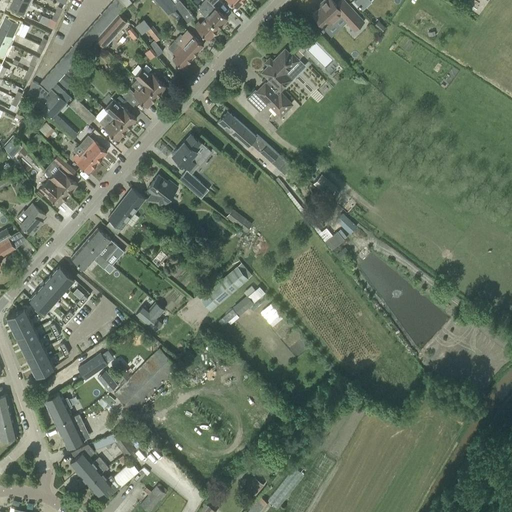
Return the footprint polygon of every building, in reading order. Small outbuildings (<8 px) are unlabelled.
[(27,0),(12,0),(10,6),(22,11),(25,6),(27,0)] [(119,0),(113,0),(112,2),(121,10),(124,5),(119,0)] [(155,0),(168,15),(177,7),(174,4),(171,0),(155,0)] [(187,9),(179,0),(178,0),(174,4),(177,7),(181,13),(187,9)] [(203,0),(197,8),(206,17),(218,28),(227,18),(207,0),(203,0)] [(332,0),(323,0),(322,2),(324,4),(313,14),(326,29),(340,15),(354,30),(364,21),(344,0),(340,0),(336,4),(332,0)] [(112,2),(107,7),(116,15),(118,13),(121,10),(112,2)] [(58,6),(54,13),(59,15),(63,8),(58,6)] [(111,20),(116,15),(107,7),(102,13),(111,20)] [(128,21),(118,13),(116,15),(111,20),(106,26),(101,31),(97,37),(95,38),(105,47),(128,21)] [(102,13),(97,18),(106,26),(111,20),(102,13)] [(18,34),(24,23),(6,15),(1,26),(13,32),(18,34)] [(208,39),(218,28),(206,17),(201,22),(199,20),(194,26),(208,39)] [(97,18),(93,24),(101,31),(106,26),(97,18)] [(385,27),(378,20),(373,25),(381,32),(385,27)] [(97,37),(101,31),(93,24),(88,29),(97,37)] [(161,36),(152,25),(147,30),(155,41),(161,36)] [(8,42),(13,32),(1,26),(0,26),(0,38),(7,42),(8,42)] [(88,29),(83,34),(92,42),(95,38),(97,37),(88,29)] [(193,56),(203,44),(186,29),(176,41),(180,45),(193,56)] [(83,34),(78,40),(87,48),(92,42),(83,34)] [(43,38),(39,45),(44,47),(47,40),(43,38)] [(82,53),(87,48),(78,40),(73,45),(82,53)] [(163,51),(154,40),(149,45),(157,55),(163,51)] [(44,47),(39,45),(34,42),(30,52),(34,54),(39,57),(44,47)] [(73,45),(68,51),(77,59),(82,53),(73,45)] [(193,56),(180,45),(173,52),(176,55),(173,58),(183,67),(193,56)] [(265,83),(256,92),(268,103),(280,116),(293,103),(281,91),(278,94),(277,93),(279,90),(280,91),(292,79),(286,73),(299,59),(292,53),(291,54),(285,49),(262,72),(269,79),(265,83)] [(72,64),(77,59),(68,51),(63,56),(72,64)] [(32,61),(30,64),(35,67),(39,57),(34,54),(31,61),(32,61)] [(72,64),(63,56),(59,62),(67,69),(72,64)] [(67,69),(59,62),(54,67),(62,75),(67,69)] [(29,79),(35,67),(30,64),(24,77),(29,79)] [(54,67),(49,72),(58,80),(62,75),(54,67)] [(166,85),(159,79),(152,72),(150,74),(142,67),(135,76),(137,78),(144,85),(157,96),(166,85)] [(53,86),(58,80),(49,72),(44,78),(53,86)] [(39,83),(48,91),(53,86),(44,78),(39,83)] [(147,107),(157,96),(144,85),(137,78),(132,84),(137,89),(133,93),(147,107)] [(124,94),(130,88),(121,79),(115,85),(124,94)] [(48,91),(39,83),(33,80),(27,93),(26,94),(36,104),(48,91)] [(53,90),(37,107),(51,120),(56,114),(66,102),(53,90)] [(96,116),(75,97),(68,104),(89,124),(96,116)] [(108,111),(127,129),(136,118),(114,98),(104,108),(108,111)] [(117,139),(127,129),(108,111),(99,121),(103,125),(103,126),(117,139)] [(248,145),(256,136),(227,111),(218,121),(225,128),(237,138),(238,136),(248,145)] [(46,122),(40,129),(48,137),(55,130),(46,122)] [(190,158),(203,144),(199,139),(198,140),(196,138),(197,138),(195,136),(194,136),(193,135),(193,134),(190,132),(188,135),(187,136),(186,137),(187,137),(185,139),(185,138),(181,142),(182,143),(178,147),(178,146),(176,148),(172,154),(190,170),(196,163),(190,158)] [(38,144),(43,139),(37,133),(32,138),(38,144)] [(13,134),(3,144),(11,155),(21,144),(13,134)] [(85,150),(97,162),(107,151),(89,135),(80,145),(85,150)] [(292,165),(268,144),(261,152),(285,174),(292,165)] [(88,172),(97,162),(85,150),(80,156),(77,153),(72,158),(88,172)] [(49,177),(68,194),(77,184),(61,169),(62,168),(71,177),(76,171),(58,154),(43,171),(49,177)] [(187,170),(179,179),(201,198),(204,194),(202,192),(206,187),(187,170)] [(322,173),(313,183),(329,197),(330,195),(332,197),(338,191),(336,189),(337,187),(322,173)] [(152,192),(147,199),(160,209),(178,187),(169,179),(167,181),(158,174),(149,185),(152,187),(149,190),(152,192)] [(0,189),(8,185),(3,176),(0,178),(0,189)] [(59,204),(68,194),(49,177),(37,191),(43,197),(46,193),(59,204)] [(108,218),(121,229),(145,198),(131,187),(108,218)] [(41,220),(46,214),(32,202),(25,210),(23,209),(16,217),(22,222),(20,223),(32,234),(43,222),(41,220)] [(246,231),(252,223),(232,208),(226,216),(246,231)] [(342,212),(335,219),(351,234),(357,227),(342,212)] [(217,221),(235,234),(235,233),(240,237),(243,232),(239,229),(239,228),(221,216),(217,221)] [(341,229),(333,234),(326,225),(318,231),(330,249),(347,237),(341,229)] [(124,251),(111,239),(97,227),(85,241),(109,262),(112,265),(124,251)] [(19,230),(8,237),(15,247),(26,238),(19,230)] [(0,256),(15,247),(8,237),(0,241),(0,263),(0,264),(0,263),(0,256)] [(109,262),(85,241),(71,257),(84,269),(93,259),(104,268),(109,262)] [(59,265),(51,273),(66,287),(74,278),(59,265)] [(211,310),(249,278),(238,265),(200,298),(211,310)] [(51,273),(44,282),(59,295),(66,287),(51,273)] [(44,282),(37,290),(52,303),(59,295),(44,282)] [(37,290),(30,298),(35,302),(45,311),(52,303),(37,290)] [(84,294),(79,299),(83,302),(87,297),(84,294)] [(251,305),(244,297),(233,307),(240,315),(251,305)] [(143,305),(136,313),(156,330),(163,321),(157,316),(164,308),(155,301),(149,309),(143,305)] [(271,302),(261,311),(273,326),(284,317),(271,302)] [(24,308),(6,317),(11,327),(29,318),(24,308)] [(29,318),(11,327),(16,336),(34,327),(29,318)] [(34,327),(16,336),(21,346),(39,337),(34,327)] [(122,329),(113,335),(118,343),(127,337),(122,329)] [(39,337),(21,346),(26,356),(44,347),(39,337)] [(96,346),(73,361),(81,372),(103,357),(96,346)] [(44,347),(26,356),(31,365),(49,356),(44,347)] [(114,393),(133,411),(177,366),(159,348),(114,393)] [(49,356),(31,365),(36,375),(54,366),(49,356)] [(125,367),(114,377),(121,384),(132,374),(125,367)] [(114,380),(105,387),(108,391),(117,384),(114,380)] [(0,411),(1,412),(2,416),(11,414),(6,393),(4,393),(2,386),(0,386),(0,411)] [(60,391),(44,399),(56,424),(72,416),(68,408),(72,406),(67,396),(64,398),(60,391)] [(0,439),(17,436),(16,431),(12,415),(11,414),(2,416),(1,412),(0,411),(0,439)] [(72,416),(56,424),(67,448),(76,443),(84,440),(83,439),(77,426),(84,423),(79,413),(72,416)] [(118,433),(113,437),(115,441),(125,455),(136,448),(123,430),(118,433)] [(117,431),(92,441),(95,450),(115,441),(113,437),(118,433),(117,431)] [(93,461),(89,456),(92,458),(96,455),(93,452),(95,451),(88,443),(71,451),(76,457),(70,462),(79,473),(93,461)] [(306,511),(334,459),(320,452),(288,511),(306,511)] [(168,453),(164,457),(181,475),(185,471),(168,453)] [(93,461),(79,473),(88,483),(101,472),(101,471),(108,466),(99,456),(93,461)] [(121,486),(138,472),(129,462),(113,476),(111,474),(107,478),(101,472),(88,483),(97,494),(102,490),(107,497),(121,485),(121,486)] [(262,483),(254,477),(245,489),(253,495),(262,483)] [(161,499),(166,493),(165,492),(167,489),(159,483),(157,485),(151,492),(145,487),(143,490),(149,494),(141,504),(149,511),(160,498),(161,499)] [(260,496),(246,511),(261,511),(269,503),(260,496)]
